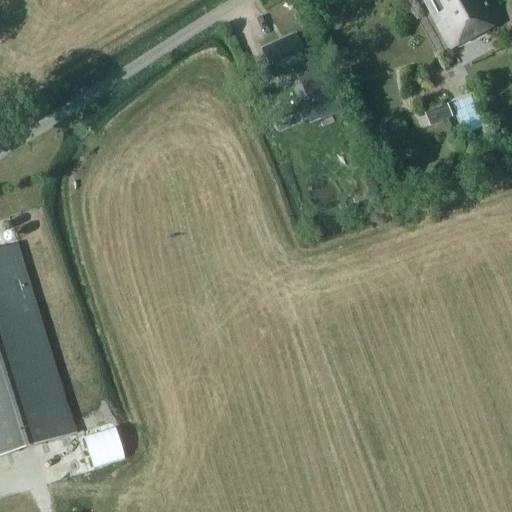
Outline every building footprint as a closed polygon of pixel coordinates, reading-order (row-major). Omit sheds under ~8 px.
[(485,0),(423,0),(451,50),(499,24),(485,0)] [(262,52),(273,78),(294,69),(296,74),(309,69),(295,38),(262,52)] [(363,83),(354,66),(342,72),(351,90),(363,83)] [(310,104),(303,107),(309,121),(334,110),(317,71),(299,78),(310,104)] [(467,128),(479,122),(469,102),(457,108),(467,128)] [(424,114),(429,128),(452,118),(447,105),(424,114)] [(0,251),(0,457),(76,433),(16,246),(0,251)]
